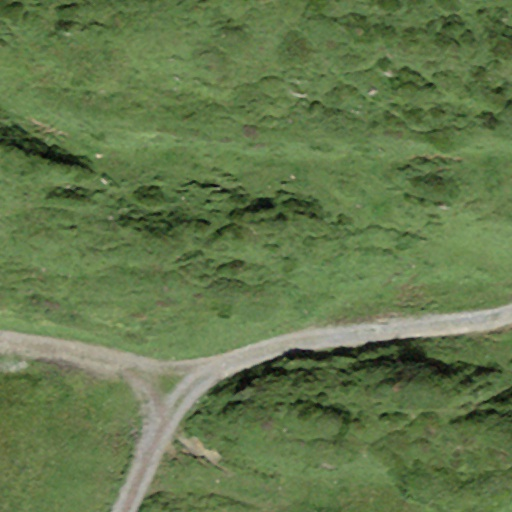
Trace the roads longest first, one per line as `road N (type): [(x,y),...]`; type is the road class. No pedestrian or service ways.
road 1 (track): [(123,511),(173,406),(217,369),(332,339),(511,315)]
road 2 (track): [(0,338),(189,389)]
